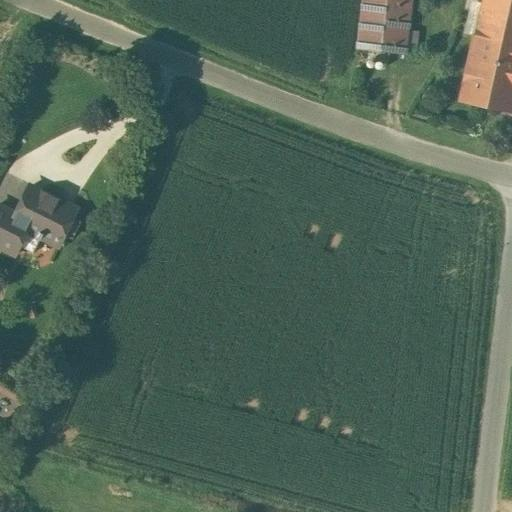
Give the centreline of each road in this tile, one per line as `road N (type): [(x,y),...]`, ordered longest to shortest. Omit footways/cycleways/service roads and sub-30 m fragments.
road 1 (residential): [(511,175),(308,113),(32,0)]
road 2 (unclassified): [(485,511),(511,290)]
